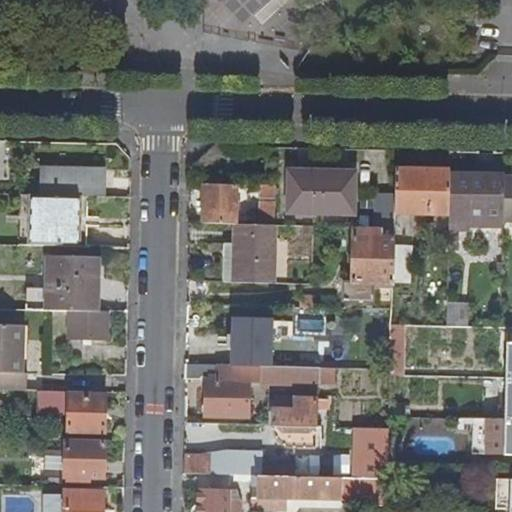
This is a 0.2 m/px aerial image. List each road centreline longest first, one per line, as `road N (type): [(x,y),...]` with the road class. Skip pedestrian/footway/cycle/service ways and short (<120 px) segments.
road 1 (residential): [(155,511),(162,108)]
road 2 (residential): [(511,113),(162,108)]
road 3 (residential): [(162,108),(0,103)]
